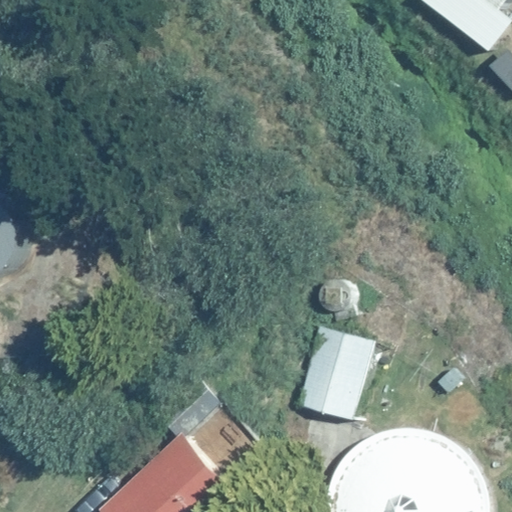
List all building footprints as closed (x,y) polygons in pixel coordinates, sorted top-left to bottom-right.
[(425,0),(490,50),(511,21),(511,20),(499,11),(507,0),(425,0)] [(0,281),(13,274),(23,262),(29,248),(30,233),(26,218),(12,201),(0,195),(0,281)] [(377,342),(321,327),(300,406),(355,421),(377,342)] [(199,376),(157,411),(178,436),(220,400),(199,376)] [(430,429),(398,428),(370,437),(347,456),(332,481),(327,510),(327,511),(493,511),(493,494),(481,465),(459,442),(430,429)] [(226,511),(244,496),(185,431),(98,509),(100,511),(226,511)]
